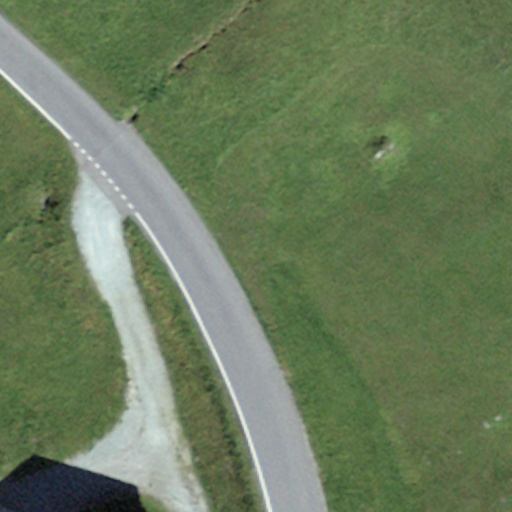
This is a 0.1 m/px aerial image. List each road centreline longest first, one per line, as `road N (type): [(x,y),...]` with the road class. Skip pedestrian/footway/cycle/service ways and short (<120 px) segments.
road 1 (tertiary): [(0,40),(124,159),(170,219),(241,351),(294,511)]
road 2 (track): [(124,159),(100,222),(198,511)]
